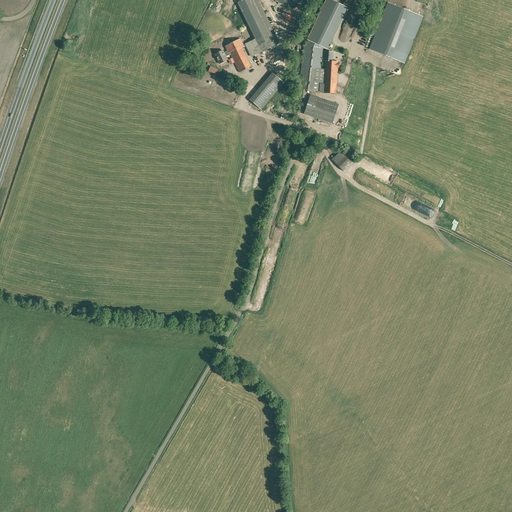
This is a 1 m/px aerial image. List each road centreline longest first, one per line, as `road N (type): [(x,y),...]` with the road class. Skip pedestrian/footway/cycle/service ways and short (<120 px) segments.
road 1 (track): [(511,264),(356,185),(330,163),(316,131)]
road 2 (trunk): [(0,176),(63,0)]
road 3 (trunk): [(53,0),(0,145)]
